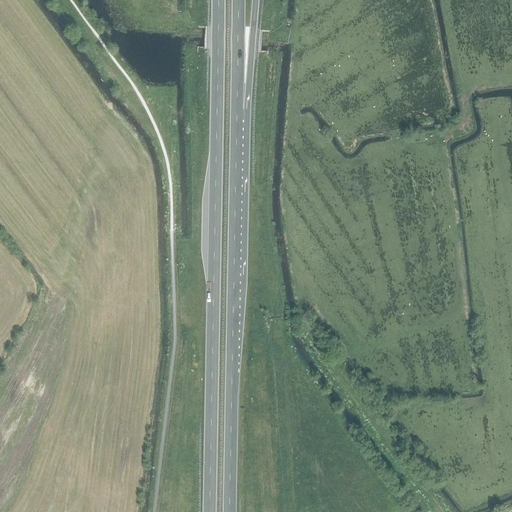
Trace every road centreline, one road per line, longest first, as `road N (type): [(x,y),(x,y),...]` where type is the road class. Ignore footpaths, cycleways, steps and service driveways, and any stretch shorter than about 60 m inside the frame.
road 1 (trunk): [(217,0),(210,511)]
road 2 (trunk): [(229,511),(236,109)]
road 3 (track): [(439,511),(302,326)]
